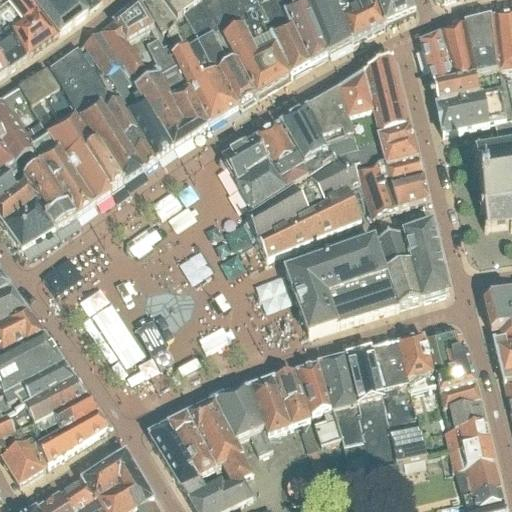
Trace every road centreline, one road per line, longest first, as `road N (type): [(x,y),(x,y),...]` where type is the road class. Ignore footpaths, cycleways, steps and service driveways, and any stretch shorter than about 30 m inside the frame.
road 1 (unclassified): [(174,511),(126,439),(142,425),(271,370),(468,315)]
road 2 (residential): [(254,284),(443,216)]
road 3 (residential): [(468,315),(511,489)]
road 4 (unclassified): [(126,0),(0,98)]
